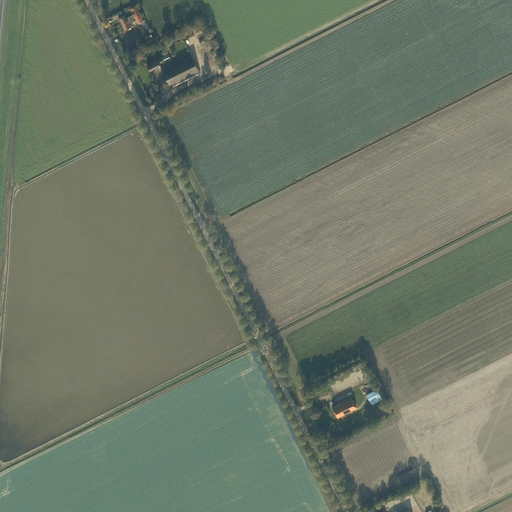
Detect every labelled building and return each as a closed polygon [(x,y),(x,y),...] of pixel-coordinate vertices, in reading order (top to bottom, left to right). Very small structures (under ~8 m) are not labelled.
[(119,18),(122,24),(140,14),(136,5),(130,9),(133,14),(126,17),(125,15),(119,18)] [(140,14),(122,24),(125,29),(131,26),(129,23),(136,20),(137,23),(144,20),(140,14)] [(161,68),(171,87),(200,73),(190,53),(161,68)] [(147,64),(149,70),(160,65),(159,63),(164,61),(162,57),(147,64)] [(366,394),(371,405),(382,399),(377,389),(366,394)] [(332,407),(337,417),(357,408),(351,397),(332,407)]
